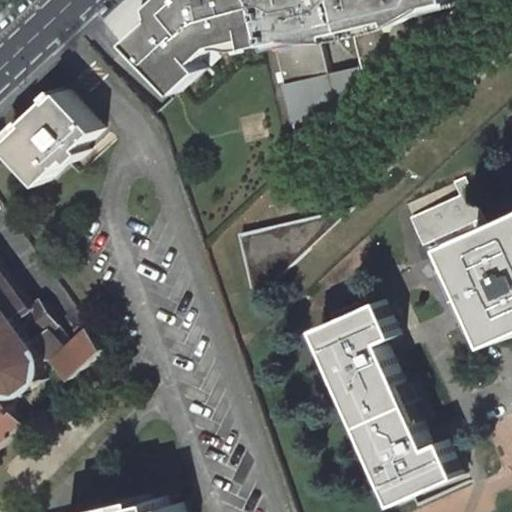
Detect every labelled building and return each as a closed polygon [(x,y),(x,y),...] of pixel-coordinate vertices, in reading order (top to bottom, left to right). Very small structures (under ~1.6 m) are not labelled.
[(186,0),(178,8),(174,4),(162,8),(164,15),(139,39),(184,87),(187,90),(213,66),(205,58),(223,42),(225,46),(247,47),(262,43),(279,39),(269,0),(186,0)] [(164,0),(161,3),(162,8),(174,4),(178,8),(186,0),(164,0)] [(404,31),(423,26),(425,36),(437,33),(472,0),(269,0),(279,39),(305,155),(345,118),(321,16),(335,12),(339,32),(360,28),(365,49),(406,40),(404,31)] [(374,92),(437,33),(425,36),(423,26),(404,31),(406,40),(365,49),(372,81),(374,92)] [(361,84),(365,101),(374,92),(372,81),(361,84)] [(108,128),(71,89),(50,109),(38,121),(15,143),(51,181),(71,163),(79,155),(83,159),(94,148),(90,144),(108,128)] [(425,244),(476,221),(480,232),(491,227),(468,176),(457,181),(463,195),(413,217),(425,244)] [(259,299),(315,245),(358,206),(283,223),(243,233),(259,299)] [(511,221),(481,235),(511,302),(511,221)] [(35,307),(0,257),(0,449),(1,452),(30,425),(2,397),(6,387),(11,390),(16,391),(21,391),(24,391),(28,391),(32,389),(35,388),(39,385),(41,383),(44,380),(46,377),(48,372),(49,368),(50,363),(50,359),(64,360),(80,377),(111,348),(96,327),(78,344),(73,349),(64,337),(70,333),(44,300),(35,307)] [(370,421),(419,400),(392,338),(406,331),(391,298),(331,324),(328,326),(370,421)] [(64,337),(73,349),(78,344),(70,333),(64,337)] [(419,400),(370,421),(405,500),(416,495),(467,472),(453,440),(439,446),(419,400)] [(187,511),(185,501),(172,504),(170,498),(170,495),(95,511),(187,511)]
